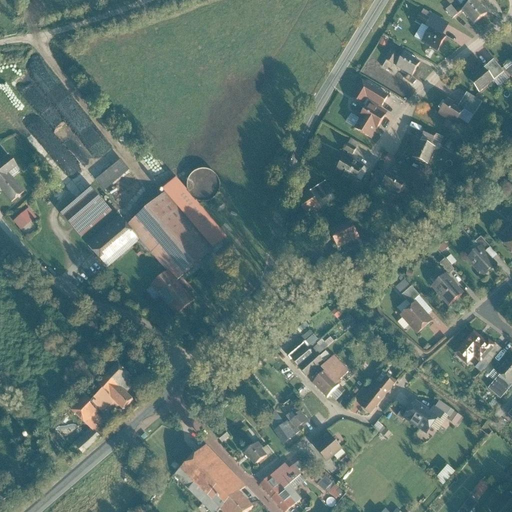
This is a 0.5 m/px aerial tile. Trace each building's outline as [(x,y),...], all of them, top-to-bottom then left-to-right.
[(489,14),(477,0),(475,0),(463,10),(475,25),(489,14)] [(448,39),(432,29),(424,43),(439,52),(448,39)] [(422,64),(406,54),(398,67),(414,77),(422,64)] [(497,82),(500,86),(511,77),(498,59),(471,80),(483,94),(497,82)] [(390,96),(362,80),(352,98),(364,105),(368,99),(383,108),(390,96)] [(471,114),(477,117),(486,102),(470,93),(463,106),(450,98),(441,114),(464,128),(471,114)] [(389,114),(371,103),(355,129),(373,140),(389,114)] [(445,145),(447,135),(425,130),(418,160),(433,163),(437,143),(445,145)] [(355,156),(363,145),(354,139),(346,150),(355,156)] [(17,167),(8,156),(0,162),(0,189),(11,203),(24,192),(9,174),(17,167)] [(366,169),(346,158),(336,175),(357,186),(366,169)] [(123,161),(97,179),(106,191),(131,172),(123,161)] [(409,182),(391,173),(382,189),(400,198),(409,182)] [(113,214),(93,189),(62,214),(82,239),(113,214)] [(312,193),(298,201),(309,219),(323,211),(312,193)] [(213,251),(167,195),(129,226),(167,271),(169,270),(178,281),(213,251)] [(37,218),(29,210),(14,223),(22,231),(37,218)] [(140,243),(119,218),(88,245),(108,269),(140,243)] [(360,239),(351,221),(330,231),(339,249),(360,239)] [(511,232),(502,241),(511,252),(511,232)] [(482,247),(467,260),(483,279),(498,266),(482,247)] [(454,254),(443,262),(448,270),(460,263),(454,254)] [(193,302),(168,273),(152,286),(177,316),(193,302)] [(447,274),(432,288),(449,307),(465,294),(447,274)] [(418,302),(402,316),(419,335),(435,321),(418,302)] [(122,338),(112,327),(92,342),(104,354),(122,338)] [(488,343),(475,331),(455,354),(469,366),(475,358),(482,363),(497,346),(490,340),(488,343)] [(308,348),(301,341),(287,353),(294,361),(306,349),(308,348)] [(315,358),(306,349),(294,361),(302,369),(315,358)] [(302,369),(311,379),(322,369),(326,365),(317,356),(315,358),(302,369)] [(326,373),(316,382),(329,396),(342,384),(340,381),(350,372),(335,356),(326,365),(322,369),(326,373)] [(511,357),(499,374),(511,384),(511,357)] [(136,381),(116,363),(69,407),(92,431),(95,433),(121,409),(125,413),(138,401),(128,389),(136,381)] [(396,384),(388,378),(383,385),(378,381),(369,392),(365,388),(356,399),(365,406),(363,409),(372,416),(396,384)] [(439,417),(417,402),(405,421),(427,435),(439,417)] [(291,423),(281,410),(266,422),(285,446),(297,437),(294,432),(302,426),(304,427),(310,423),(298,407),(292,412),(297,418),(291,423)] [(95,433),(92,431),(75,446),(84,456),(100,441),(95,433)] [(344,451),(333,437),(318,449),(329,462),(344,451)] [(270,458),(260,444),(245,455),(250,461),(252,460),(257,467),(270,458)] [(248,488),(207,446),(177,476),(211,511),(221,511),(223,511),(251,511),(255,509),(241,494),(248,488)] [(287,465),(262,486),(275,501),(287,490),(290,487),(303,476),(295,467),(291,470),(287,465)] [(314,480),(340,499),(346,490),(320,471),(314,480)] [(484,480),(474,493),(481,499),(492,486),(484,480)] [(287,490),(275,501),(285,511),(288,511),(299,503),(287,490)]
